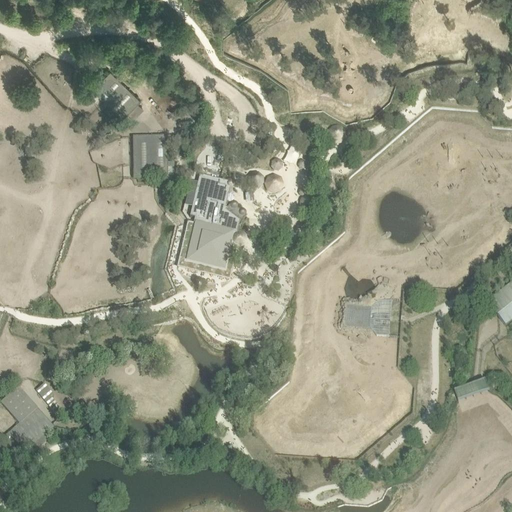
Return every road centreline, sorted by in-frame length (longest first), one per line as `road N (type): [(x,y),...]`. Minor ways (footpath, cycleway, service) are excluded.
road 1 (track): [(46,201),(76,60),(120,70),(173,129)]
road 2 (track): [(0,187),(46,201),(0,364)]
road 3 (track): [(0,28),(33,38),(92,26),(137,31),(190,62)]
